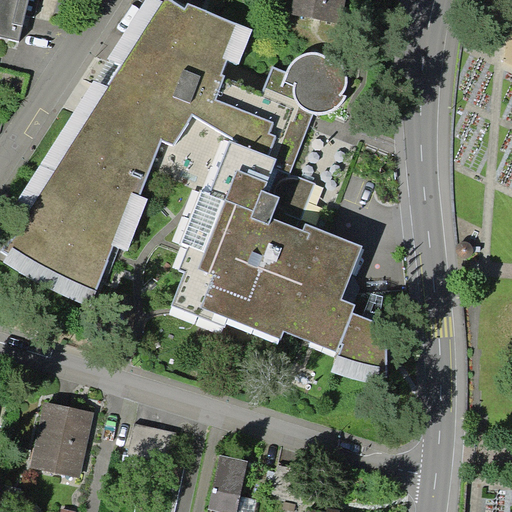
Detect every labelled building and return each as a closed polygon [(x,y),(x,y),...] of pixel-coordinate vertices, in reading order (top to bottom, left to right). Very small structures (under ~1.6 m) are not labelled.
[(248,32),(164,0),(146,0),(7,224),(14,235),(0,249),(0,260),(94,302),(113,248),(122,252),(144,203),(139,201),(159,145),(172,148),(189,120),(224,141),(203,195),(192,192),(172,249),(181,252),(172,275),(178,277),(166,312),(275,349),(279,338),(331,357),(325,377),(374,393),(380,333),(347,319),(350,313),(334,306),(357,253),(310,237),(326,194),(288,177),(313,116),(321,116),(329,113),(338,105),(342,95),(344,85),(343,74),(340,68),(333,61),(321,55),(309,54),(300,55),(291,60),(283,72),(272,68),(254,118),(214,102),(228,65),(234,68),(248,32)] [(0,0),(0,37),(16,42),(25,0),(0,0)] [(288,0),(286,18),(338,26),(341,0),(288,0)] [(93,414),(39,405),(28,469),(81,478),(93,414)] [(233,511),(244,463),(214,457),(203,510),(211,511),(233,511)]
